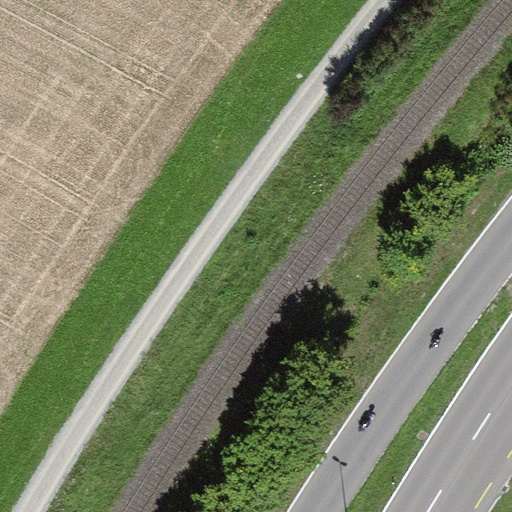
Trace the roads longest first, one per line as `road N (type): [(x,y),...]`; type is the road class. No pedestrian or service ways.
road 1 (track): [(36,511),(100,398),(313,92),(390,0)]
road 2 (secondary): [(511,234),(478,272),(327,511)]
road 3 (secondary): [(433,511),(511,388)]
